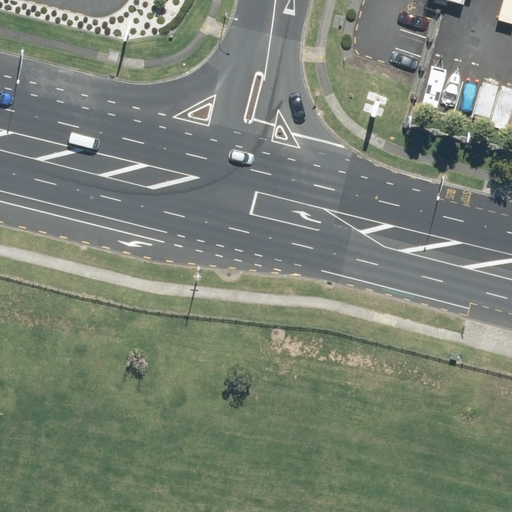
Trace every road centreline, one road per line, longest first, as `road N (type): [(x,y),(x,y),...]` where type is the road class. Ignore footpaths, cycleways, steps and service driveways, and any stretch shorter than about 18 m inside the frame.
road 1 (secondary): [(79,149),(238,72)]
road 2 (secondary): [(276,76),(314,163),(358,221)]
road 3 (secondary): [(511,261),(358,221)]
road 4 (secondary): [(216,184),(79,149)]
